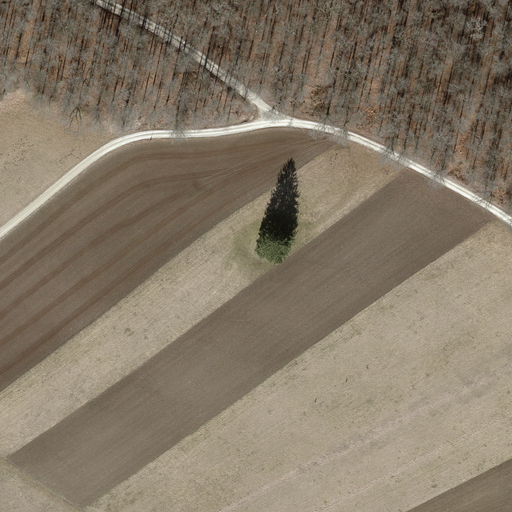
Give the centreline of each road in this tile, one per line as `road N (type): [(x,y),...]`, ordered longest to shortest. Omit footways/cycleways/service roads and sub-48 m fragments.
road 1 (track): [(511,222),(353,136),(289,121),(133,137),(95,156),(0,232)]
road 2 (track): [(81,0),(183,55),(260,124)]
